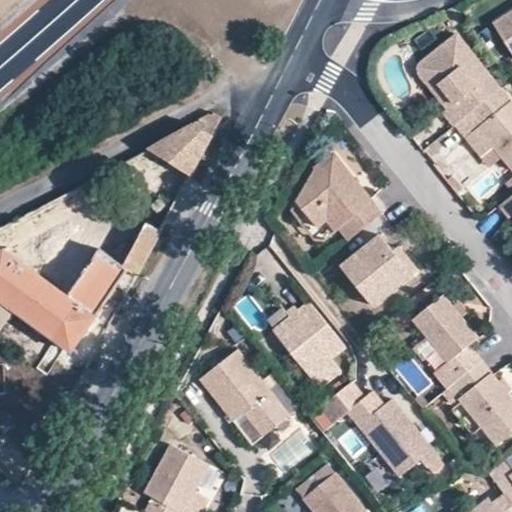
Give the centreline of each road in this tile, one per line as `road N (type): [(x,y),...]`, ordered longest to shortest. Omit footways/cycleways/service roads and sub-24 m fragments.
road 1 (tertiary): [(54,511),(270,101)]
road 2 (residential): [(308,29),(328,77),(511,301)]
road 3 (residential): [(0,209),(210,103),(270,101)]
